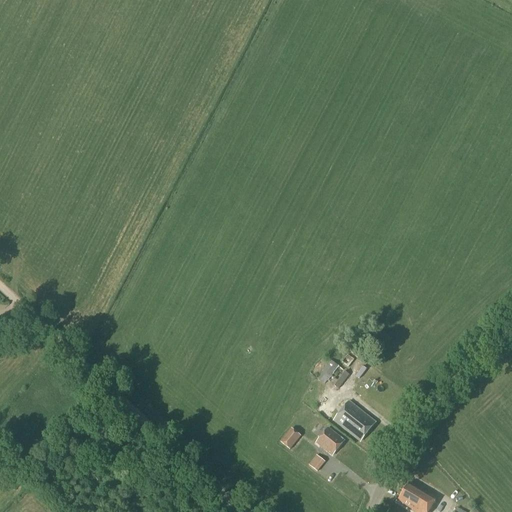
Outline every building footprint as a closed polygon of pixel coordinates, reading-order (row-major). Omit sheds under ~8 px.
[(349,351),(357,360),(378,341),(370,332),(349,351)] [(341,363),(348,368),(354,361),(347,355),(341,363)] [(327,382),(338,390),(349,376),(329,361),(316,379),(324,385),(327,382)] [(334,421),(361,443),(375,424),(349,402),(334,421)] [(280,443),(290,451),(301,437),(291,429),(280,443)] [(316,443),(332,456),(343,441),(327,429),(316,443)] [(316,456),(309,466),(318,473),(326,463),(316,456)] [(412,511),(413,511),(429,511),(437,499),(425,492),(425,493),(409,483),(398,502),(412,510),(412,511)]
